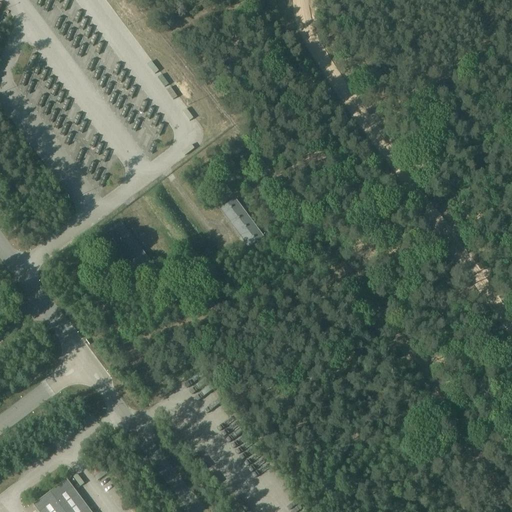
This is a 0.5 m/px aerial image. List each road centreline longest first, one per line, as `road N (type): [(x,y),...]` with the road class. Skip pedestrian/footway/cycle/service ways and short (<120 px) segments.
road 1 (unknown): [(28,18),(7,60),(6,90),(99,212)]
road 2 (unknown): [(93,0),(187,129),(183,147),(147,175)]
road 3 (unknown): [(28,18),(147,175)]
